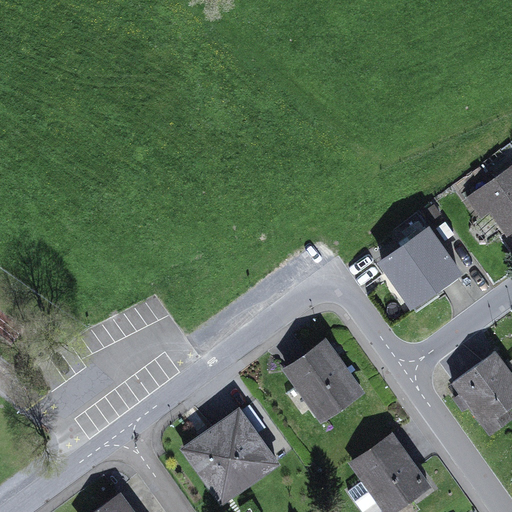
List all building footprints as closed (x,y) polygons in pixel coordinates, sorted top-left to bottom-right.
[(491,208),(508,231),(511,228),(511,166),(470,197),(482,214),(491,208)] [(435,285),(457,270),(428,229),(383,260),(395,278),(405,271),(421,295),(435,285)] [(435,285),(421,295),(405,271),(395,278),(417,308),(439,292),(435,285)] [(286,369),(321,417),(360,389),(325,341),(286,369)] [(506,407),(511,402),(511,374),(495,351),(453,382),(461,393),(455,397),(463,409),(470,404),(484,423),(485,423),(506,407)] [(485,423),(490,430),(511,414),(506,407),(485,423)] [(184,448),(222,501),(277,462),(240,411),(216,428),(214,426),(184,448)] [(348,491),(363,511),(386,511),(427,483),(392,435),(353,463),(364,479),(348,491)] [(94,511),(132,511),(119,494),(94,511)]
